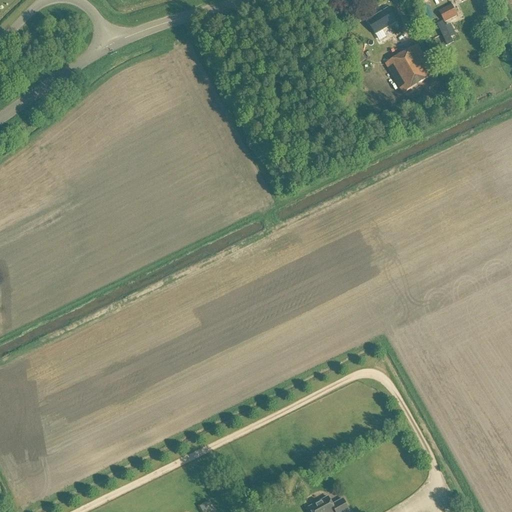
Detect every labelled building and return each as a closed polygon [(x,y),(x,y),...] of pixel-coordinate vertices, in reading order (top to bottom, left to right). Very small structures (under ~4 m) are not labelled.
[(444,24),(457,17),(451,6),(438,12),(444,24)] [(375,36),(396,24),(388,10),(367,23),(375,36)] [(355,66),(365,61),(354,39),(343,45),(355,66)] [(417,46),(384,66),(402,96),(435,76),(417,46)] [(328,499),(309,509),(310,511),(349,511),(343,501),(333,507),(328,499)] [(200,511),(214,511),(209,502),(199,508),(200,511)]
